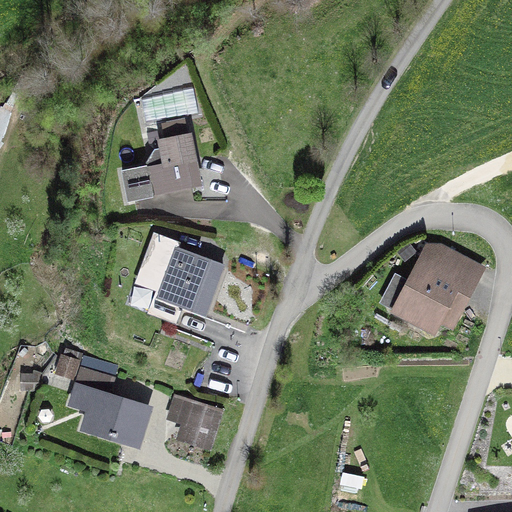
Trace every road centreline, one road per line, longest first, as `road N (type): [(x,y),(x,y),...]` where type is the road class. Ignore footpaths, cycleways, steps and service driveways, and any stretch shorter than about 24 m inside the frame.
road 1 (residential): [(437,511),(498,325),(508,276),(501,236),(465,215),(410,218),(288,307)]
road 2 (unclassified): [(444,0),(384,86),(332,185)]
road 3 (residential): [(221,511),(288,307)]
road 4 (residential): [(288,307),(332,185)]
